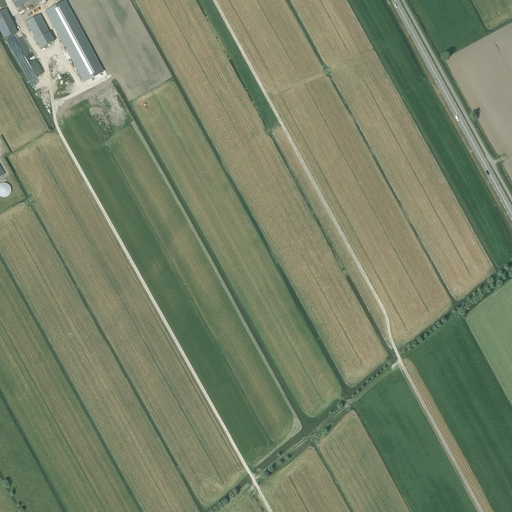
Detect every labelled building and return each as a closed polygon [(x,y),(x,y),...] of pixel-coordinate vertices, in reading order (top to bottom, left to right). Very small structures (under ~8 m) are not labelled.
[(11,0),(13,4),(15,8),(11,10),(14,15),(41,0),(11,0)] [(102,72),(64,1),(46,11),(84,81),(102,72)] [(0,30),(4,39),(17,32),(5,9),(0,11),(0,30)] [(39,15),(26,22),(35,40),(49,32),(39,15)] [(4,198),(5,197),(6,197),(7,197),(8,196),(9,195),(10,195),(10,193),(11,192),(11,191),(11,190),(11,188),(10,187),(9,185),(8,184),(6,183),(4,183),(2,183),(0,184),(0,183),(0,196),(1,197),(2,197),(3,198),(4,198)]
